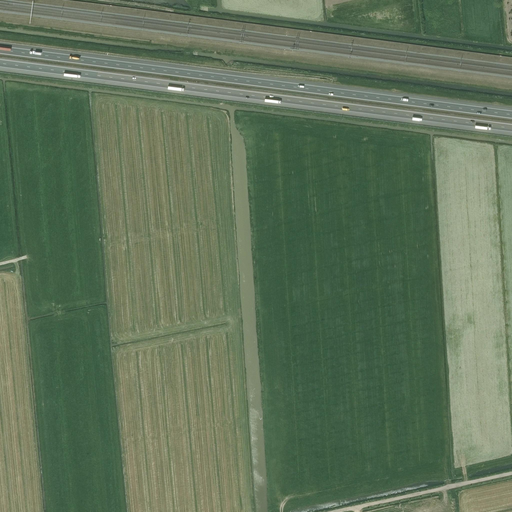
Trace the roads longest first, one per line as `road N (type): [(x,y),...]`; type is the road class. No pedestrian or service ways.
road 1 (motorway): [(0,63),(511,128)]
road 2 (motorway): [(511,114),(0,49)]
road 3 (unclassified): [(336,511),(511,472)]
